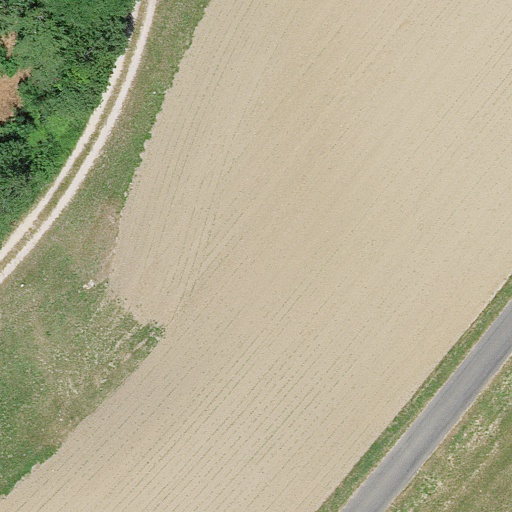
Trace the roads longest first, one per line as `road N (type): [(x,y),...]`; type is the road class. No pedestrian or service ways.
road 1 (track): [(0,272),(78,168),(122,81),(148,0)]
road 2 (unclassified): [(357,511),(511,322)]
